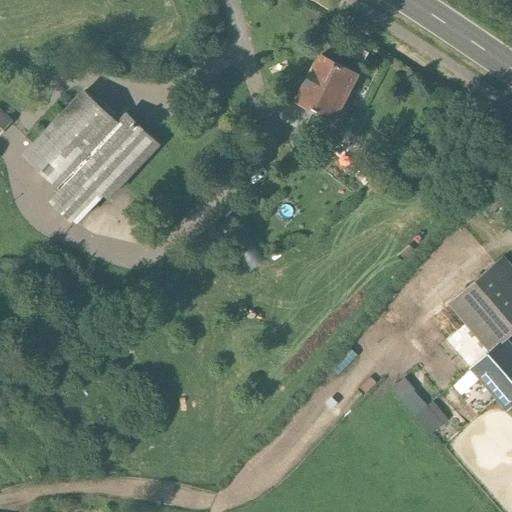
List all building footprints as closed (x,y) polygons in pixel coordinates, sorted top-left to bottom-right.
[(358,78),(320,57),(296,102),(335,122),(358,78)] [(24,157),(58,189),(117,127),(82,94),(24,157)] [(0,133),(10,123),(0,113),(0,133)] [(127,116),(117,127),(58,189),(48,201),(75,226),(104,195),(109,200),(159,147),(127,116)] [(283,185),(301,196),(313,176),(295,165),(283,185)] [(226,242),(251,269),(267,255),(242,228),(226,242)] [(511,269),(502,258),(451,304),(469,325),(491,349),(504,338),(506,340),(511,335),(511,269)] [(449,342),(471,367),(491,349),(469,325),(449,342)] [(508,408),(511,404),(511,347),(506,340),(504,338),(491,349),(471,367),(508,408)]
